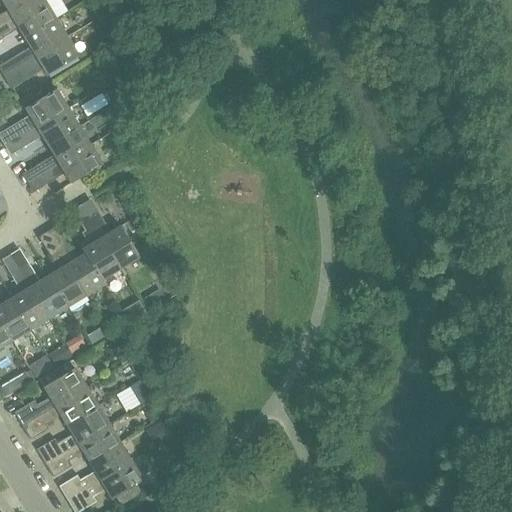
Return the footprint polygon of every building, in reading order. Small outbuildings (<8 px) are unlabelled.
[(1,0),(12,19),(43,0),(1,0)] [(43,0),(12,19),(24,37),(55,19),(43,0)] [(55,19),(24,37),(30,47),(36,56),(66,38),(55,19)] [(5,24),(0,26),(0,33),(3,38),(11,33),(5,24)] [(28,61),(20,66),(26,76),(42,67),(47,75),(78,57),(66,38),(36,56),(28,61)] [(28,61),(23,52),(14,57),(20,66),(28,61)] [(133,93),(139,104),(152,96),(146,85),(133,93)] [(25,108),(31,118),(4,135),(10,144),(21,137),(36,127),(67,108),(56,89),(25,108)] [(48,146),(79,127),(67,108),(36,127),(48,146)] [(37,165),(43,174),(59,164),(90,145),(79,127),(48,146),(53,155),(37,165)] [(29,132),(21,137),(27,146),(35,141),(29,132)] [(59,164),(43,174),(49,183),(65,173),(71,183),(102,165),(90,145),(59,164)] [(102,238),(120,269),(140,257),(120,227),(110,233),(101,217),(92,222),(102,238)] [(102,238),(92,222),(82,228),(92,244),(83,249),(86,253),(102,280),(120,269),(102,238)] [(67,242),(57,248),(67,265),(86,296),(105,284),(102,280),(86,253),(77,259),(67,242)] [(49,276),(68,307),(86,296),(67,265),(57,248),(48,254),(58,270),(49,276)] [(20,271),(26,279),(35,274),(30,266),(20,271)] [(26,279),(20,271),(11,277),(16,285),(26,279)] [(68,307),(49,276),(30,287),(48,318),(68,307)] [(48,318),(30,287),(12,298),(31,329),(48,318)] [(2,304),(0,300),(0,321),(12,340),(31,329),(12,298),(2,304)] [(0,347),(12,340),(0,321),(0,347)] [(14,413),(22,426),(40,415),(56,406),(86,387),(75,368),(44,387),(50,397),(43,402),(42,401),(35,406),(32,402),(14,413)] [(32,379),(26,370),(1,385),(7,394),(32,379)] [(98,406),(86,387),(56,406),(40,415),(22,426),(31,440),(49,429),(46,425),(54,420),(53,420),(61,415),(67,425),(98,406)] [(109,424),(98,406),(67,425),(73,434),(65,439),(65,438),(57,443),(55,439),(37,449),(45,463),(63,452),(78,443),(109,424)] [(89,462),(120,443),(109,424),(78,443),(63,452),(45,463),(53,477),(72,466),(69,461),(76,457),(84,452),(89,462)] [(58,486),(67,500),(87,488),(101,480),(132,461),(120,443),(89,462),(95,471),(88,476),(87,475),(81,479),(79,474),(58,486)] [(141,492),(136,485),(143,481),(132,461),(101,480),(87,488),(67,500),(74,511),(78,511),(96,502),(93,497),(98,494),(98,493),(106,489),(112,499),(116,497),(121,505),(141,492)]
